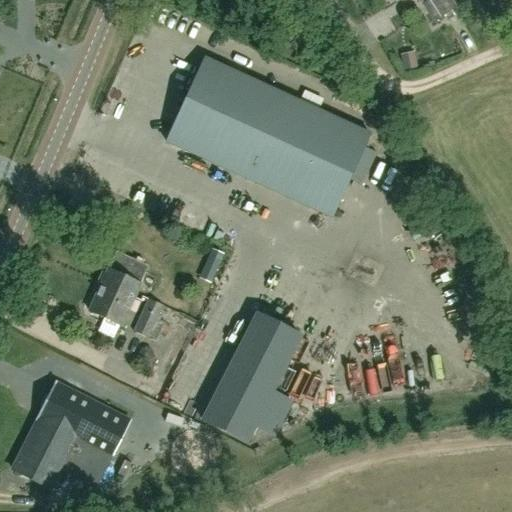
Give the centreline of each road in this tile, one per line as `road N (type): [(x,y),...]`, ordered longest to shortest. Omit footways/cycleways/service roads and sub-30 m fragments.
road 1 (tertiary): [(0,274),(115,0)]
road 2 (track): [(511,49),(420,85),(391,85),(327,0)]
